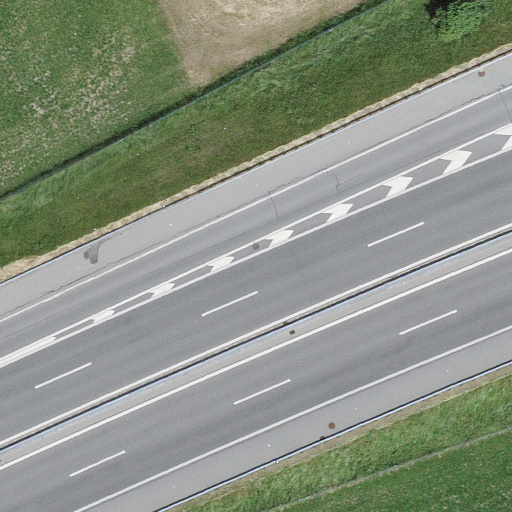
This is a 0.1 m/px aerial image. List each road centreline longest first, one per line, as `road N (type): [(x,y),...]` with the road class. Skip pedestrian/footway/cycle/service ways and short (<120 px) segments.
road 1 (motorway): [(511,111),(0,362)]
road 2 (motorway): [(0,505),(511,285)]
road 3 (motorway): [(511,187),(0,402)]
